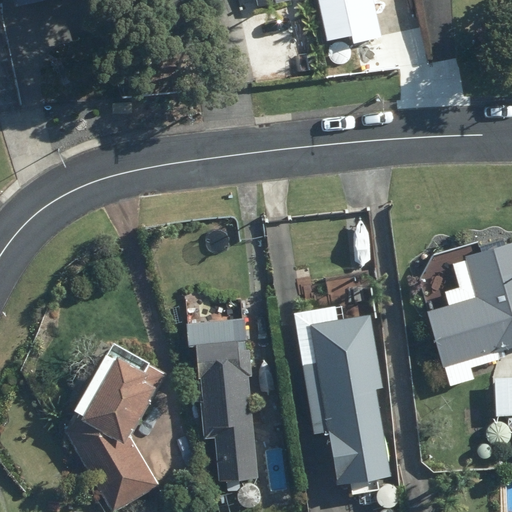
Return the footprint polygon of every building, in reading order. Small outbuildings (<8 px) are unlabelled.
[(324,0),(332,37),(355,33),(356,40),(385,35),(378,0),(324,0)] [(502,349),(511,345),(511,239),(505,234),(482,240),(484,248),(470,252),(471,256),(457,260),(465,284),(450,289),(453,302),(432,309),(454,382),(479,376),(475,364),(504,355),(502,349)] [(299,310),(318,431),(334,428),(341,473),(339,472),(340,481),(355,478),(357,490),(384,485),(381,474),(396,471),(382,385),(388,384),(376,313),(380,313),(377,298),(329,306),(327,294),(312,297),(314,308),(299,310)] [(232,489),(238,489),(243,483),(243,476),(261,475),(252,374),(255,374),(253,347),(249,348),(248,338),(250,338),(248,314),(191,319),(193,341),(199,341),(202,373),(197,374),(199,398),(205,398),(208,436),(219,434),(223,478),(230,478),(232,489)] [(139,425),(141,425),(170,372),(152,363),(154,358),(119,339),(70,430),(116,511),(163,484),(134,433),(139,425)] [(501,418),(498,418),(495,418),(492,419),(490,420),(488,421),(486,423),(484,425),(483,428),(483,430),(482,433),(482,435),(483,438),(484,440),(486,443),(487,444),(490,446),(492,447),(494,448),(497,448),(500,448),(502,448),(505,447),(507,445),(509,443),(510,441),(511,439),(511,437),(511,428),(511,426),(510,424),(508,422),(506,420),(504,419),(501,418)]
